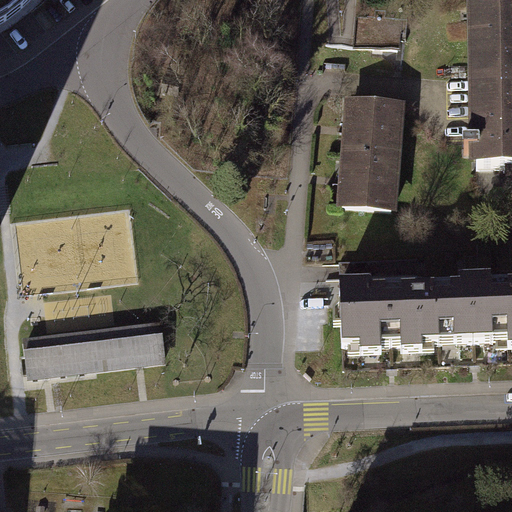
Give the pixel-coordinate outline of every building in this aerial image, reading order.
[(0,0),(0,30),(27,8),(34,0),(0,0)] [(475,171),(505,171),(511,170),(511,0),(472,0),(475,147),(462,147),(462,155),(475,154),(475,171)] [(400,21),(358,18),(356,49),(371,50),(398,52),(400,21)] [(179,83),(165,82),(163,96),(177,98),(179,83)] [(265,90),(252,89),(251,103),(264,104),(265,96),(265,90)] [(398,109),(350,105),(341,210),(389,213),(398,109)] [(511,287),(488,289),(488,281),(471,282),(474,344),(507,343),(508,350),(511,349),(511,287)] [(421,347),(474,344),(471,282),(458,282),(459,290),(369,294),(368,286),(340,287),(340,307),(332,315),(333,321),(340,321),(341,329),(342,350),(346,349),(360,349),(360,356),(380,355),(380,348),(401,347),(401,355),(422,354),(421,347)] [(158,331),(92,338),(96,372),(144,366),(162,364),(158,331)] [(29,379),(96,372),(92,338),(49,343),(25,346),(29,379)]
